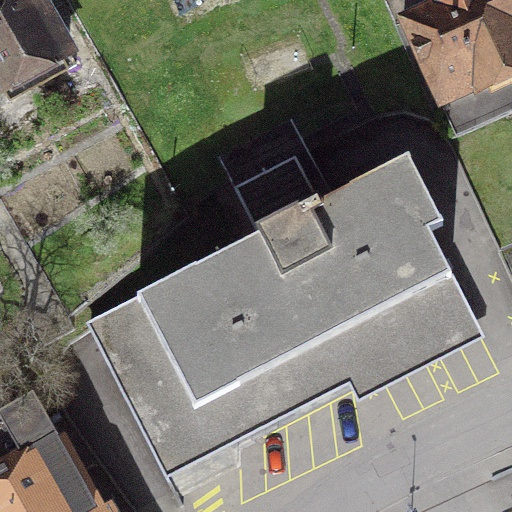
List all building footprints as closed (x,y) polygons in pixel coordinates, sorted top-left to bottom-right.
[(0,0),(0,89),(68,51),(39,0),(0,0)] [(511,0),(436,0),(439,4),(403,20),(442,104),(511,72),(511,0)] [(217,157),(259,237),(89,325),(164,471),(468,314),(394,170),(321,208),(296,159),(308,153),(291,119),(217,157)] [(511,244),(502,249),(511,272),(511,244)] [(0,511),(93,511),(98,509),(59,432),(53,435),(30,394),(0,407),(0,511)]
